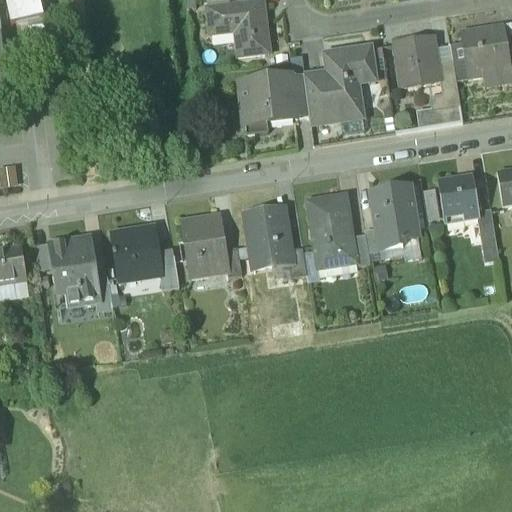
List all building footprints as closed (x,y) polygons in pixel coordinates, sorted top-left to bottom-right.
[(0,0),(0,18),(36,14),(34,0),(0,0)] [(206,0),(208,11),(231,9),(230,0),(206,0)] [(208,11),(207,12),(210,38),(235,34),(238,59),(269,56),(263,5),(231,9),(208,11)] [(504,31),(477,35),(477,32),(460,35),(462,46),(468,82),(485,80),(484,77),(511,72),(506,45),(504,31)] [(0,35),(0,34),(0,110),(10,109),(0,35)] [(434,39),(393,46),(400,91),(440,85),(441,84),(438,67),(439,67),(434,39)] [(462,46),(450,48),(453,64),(456,84),(468,82),(462,46)] [(371,51),(325,58),(328,76),(318,77),(320,89),(318,90),(319,90),(323,122),(324,127),(341,124),(343,138),(365,135),(357,86),(375,83),(371,51)] [(439,67),(438,67),(441,84),(440,85),(444,112),(460,110),(456,84),(453,64),(439,67)] [(318,77),(304,79),(306,92),(319,90),(318,90),(320,89),(318,77)] [(304,79),(291,81),(296,116),(294,116),(295,123),(309,121),(306,92),(304,79)] [(291,81),(240,87),(246,140),(268,137),(266,120),(294,116),(296,116),(291,81)] [(319,90),(306,92),(309,121),(310,124),(323,122),(319,90)] [(444,112),(419,116),(421,132),(463,125),(460,110),(444,112)] [(511,174),(497,176),(503,211),(511,209),(511,174)] [(472,179),(438,185),(445,229),(478,223),(479,223),(478,217),(472,179)] [(410,191),(371,197),(377,232),(380,255),(403,251),(402,244),(419,241),(410,191)] [(341,200),(307,206),(318,268),(355,262),(356,262),(353,241),(348,242),(341,200)] [(263,215),(244,218),(251,262),(252,262),(254,275),(272,273),(290,270),(294,270),(291,254),(284,210),(262,213),(263,215)] [(491,215),(478,217),(479,223),(478,223),(482,245),(496,243),(491,215)] [(220,219),(181,225),(189,278),(227,272),(229,271),(226,253),(220,219)] [(154,231),(113,238),(120,281),(160,275),(161,275),(159,262),(154,231)] [(377,232),(365,234),(365,239),(369,258),(380,256),(380,255),(377,232)] [(365,239),(353,241),(356,262),(355,262),(357,271),(370,268),(369,258),(365,239)] [(90,242),(50,248),(58,298),(65,297),(67,309),(98,304),(100,304),(96,281),(90,242)] [(238,251),(226,253),(229,271),(227,272),(228,281),(242,279),(238,251)] [(21,252),(0,255),(0,287),(27,284),(21,252)] [(303,252),(291,254),(294,270),(290,270),(292,282),(307,279),(303,252)] [(174,259),(159,262),(161,275),(160,275),(163,294),(179,291),(174,259)] [(108,279),(96,281),(100,304),(98,304),(100,315),(113,313),(108,279)]
